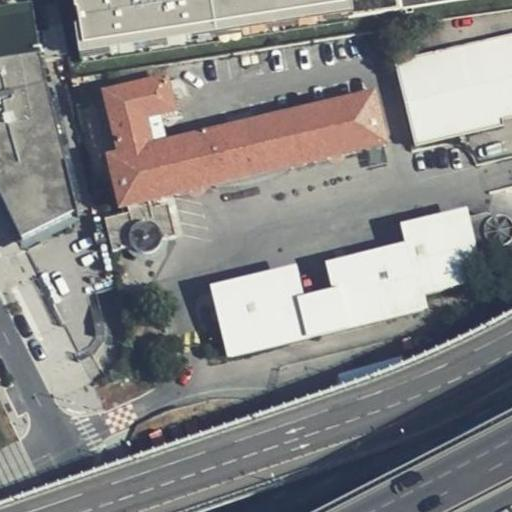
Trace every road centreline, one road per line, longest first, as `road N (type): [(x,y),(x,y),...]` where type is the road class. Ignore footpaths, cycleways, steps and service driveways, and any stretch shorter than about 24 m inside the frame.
road 1 (tertiary): [(112,511),(411,411),(511,363)]
road 2 (unknown): [(185,387),(268,388),(339,367),(420,339),(511,290)]
road 3 (motorway): [(511,450),(393,511)]
road 4 (secondary): [(62,444),(0,327)]
